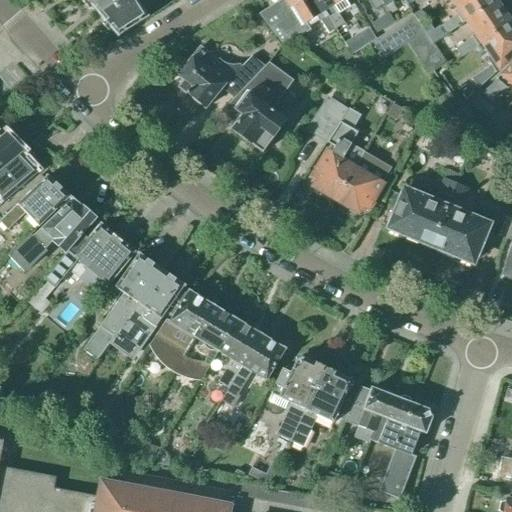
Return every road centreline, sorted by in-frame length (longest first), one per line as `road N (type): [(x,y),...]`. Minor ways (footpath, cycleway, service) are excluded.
road 1 (unclassified): [(82,100),(254,236),(342,287),(483,345)]
road 2 (residential): [(439,511),(483,345)]
road 3 (unclassified): [(82,100),(140,46),(214,0)]
